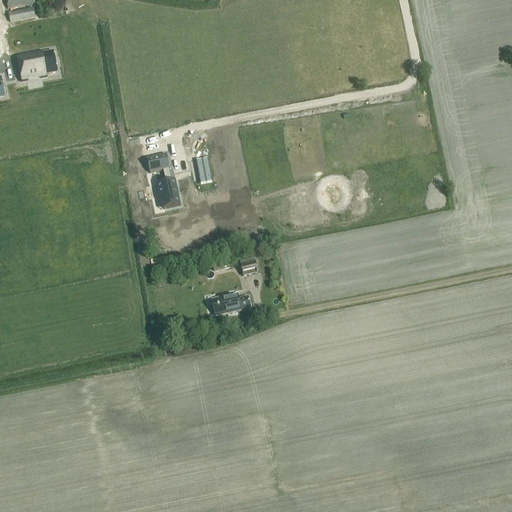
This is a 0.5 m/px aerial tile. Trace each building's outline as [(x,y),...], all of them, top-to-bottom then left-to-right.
[(6,0),(8,9),(33,4),(33,1),(39,0),(6,0)] [(10,23),(35,19),(33,8),(8,13),(10,23)] [(42,52),(16,57),(21,84),(27,82),(27,80),(40,77),(41,80),(47,79),(46,76),(57,74),(53,53),(42,55),(42,52)] [(166,156),(146,160),(150,174),(163,172),(165,183),(158,185),(164,210),(181,207),(175,181),(171,182),(168,170),(169,170),(166,156)] [(255,262),(240,265),(240,266),(242,278),(258,275),(255,262)] [(159,292),(179,290),(178,277),(158,279),(159,292)] [(216,300),(211,302),(215,318),(220,317),(227,316),(241,312),(241,311),(250,309),(248,298),(238,300),(237,295),(223,299),(216,300)]
